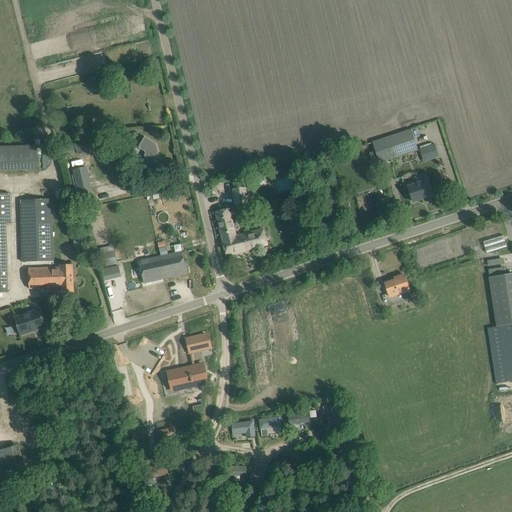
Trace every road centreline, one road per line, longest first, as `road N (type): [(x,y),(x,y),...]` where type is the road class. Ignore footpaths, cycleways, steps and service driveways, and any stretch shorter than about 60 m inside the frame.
road 1 (unclassified): [(224,294),(511,198)]
road 2 (unclassified): [(224,294),(154,0)]
road 3 (unclassified): [(0,368),(224,294)]
road 4 (track): [(169,511),(213,426),(226,360)]
